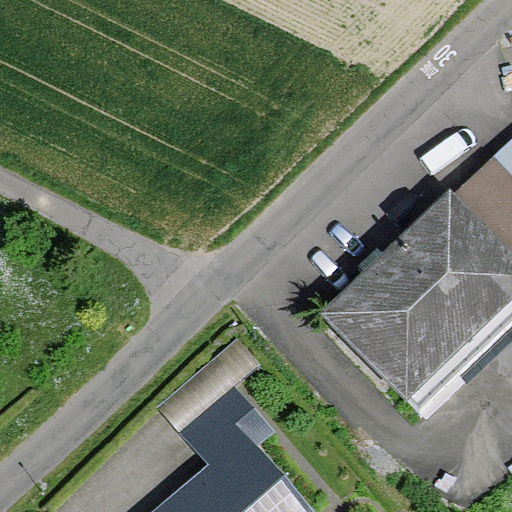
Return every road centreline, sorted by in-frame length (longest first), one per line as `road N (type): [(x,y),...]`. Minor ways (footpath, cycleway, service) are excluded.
road 1 (unclassified): [(506,0),(216,288)]
road 2 (unclassified): [(216,288),(0,490)]
road 3 (unclassified): [(216,288),(0,181)]
